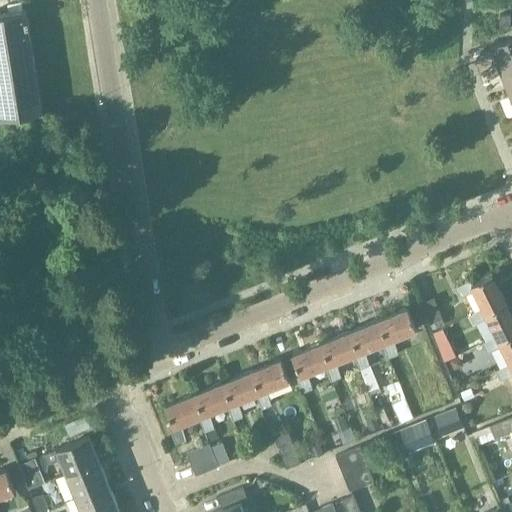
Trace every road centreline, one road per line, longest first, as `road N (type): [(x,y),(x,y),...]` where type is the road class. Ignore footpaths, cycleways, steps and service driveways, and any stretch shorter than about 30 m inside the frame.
road 1 (residential): [(160,353),(506,214)]
road 2 (residential): [(160,353),(148,326),(94,0)]
road 3 (residential): [(164,511),(109,375)]
